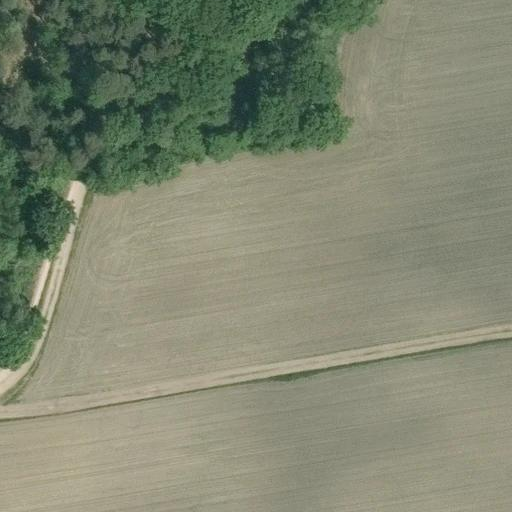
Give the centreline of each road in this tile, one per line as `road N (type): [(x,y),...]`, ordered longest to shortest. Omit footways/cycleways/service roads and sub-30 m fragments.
road 1 (track): [(0,412),(511,332)]
road 2 (track): [(0,390),(36,343),(86,173),(122,131),(292,0)]
